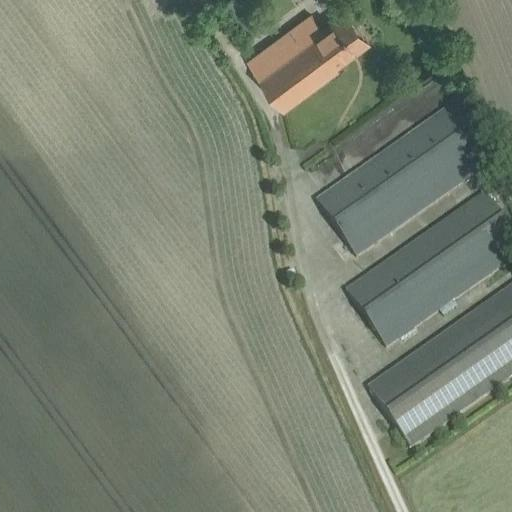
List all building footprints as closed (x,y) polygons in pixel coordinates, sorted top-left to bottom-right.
[(229,0),(222,5),(246,36),(254,30),(240,11),(245,7),(239,0),(229,0)] [(306,19),(294,28),(329,76),(339,69),(337,66),(369,43),(370,41),(349,13),(347,14),(324,32),(311,15),(306,19)] [(294,28),(249,61),(285,109),(329,76),(294,28)] [(317,203),(357,258),(494,161),(454,106),(317,203)] [(331,159),(317,166),(323,179),(337,172),(331,159)] [(347,293),(386,349),(511,260),(511,231),(486,195),(347,293)] [(511,286),(368,389),(412,449),(511,377),(511,286)]
